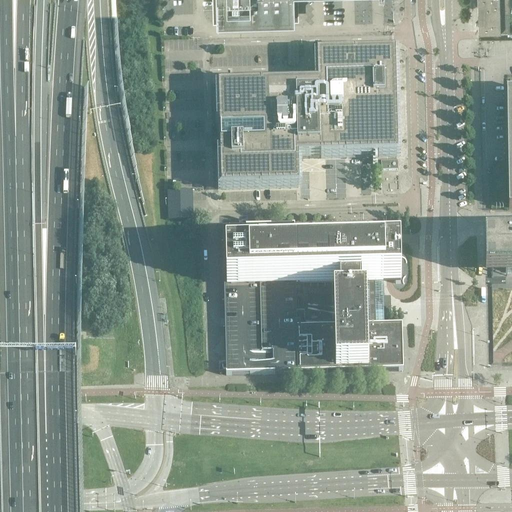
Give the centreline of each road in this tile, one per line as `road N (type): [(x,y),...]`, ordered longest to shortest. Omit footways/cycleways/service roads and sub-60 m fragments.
road 1 (motorway): [(156,419),(141,283),(105,121),(97,0)]
road 2 (motorway): [(54,373),(37,229),(40,0)]
road 3 (motorway): [(54,373),(68,0)]
road 4 (motorway): [(11,141),(19,511)]
road 5 (primary): [(448,419),(323,426),(156,419)]
road 6 (primary): [(180,498),(447,480)]
road 7 (unclassified): [(448,200),(416,200),(410,0)]
road 8 (unknown): [(240,363),(240,302),(282,304),(283,311),(283,369),(240,369)]
road 9 (tertiary): [(448,200),(443,32)]
road 10 (motorway): [(22,0),(11,141)]
road 11 (motorway): [(6,0),(11,141)]
road 12 (motorway): [(57,511),(54,373)]
road 13 (tertiary): [(451,281),(448,419)]
road 14 (tertiary): [(467,418),(451,281)]
road 15 (unknown): [(15,93),(13,214)]
